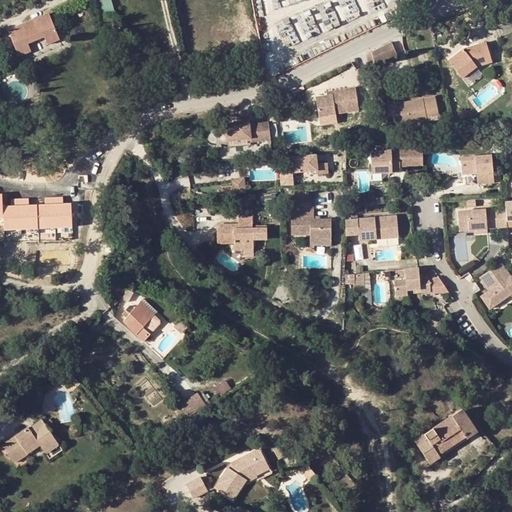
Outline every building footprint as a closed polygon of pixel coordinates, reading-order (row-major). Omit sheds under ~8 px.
[(113,0),(99,0),(103,14),(117,10),(113,0)] [(44,37),(47,44),(59,39),(49,13),(8,29),(19,56),(31,51),(28,44),(44,37)] [(391,42),(380,47),(384,56),(397,50),(391,42)] [(492,61),(485,42),(467,47),(468,50),(465,51),(463,49),(448,61),(462,78),(476,66),(492,61)] [(380,47),(371,51),(375,61),(384,56),(380,47)] [(332,91),(332,94),(327,95),(315,98),(320,125),(338,122),(336,114),(359,109),(354,86),(332,91)] [(426,116),(438,113),(434,97),(395,104),(399,124),(426,119),(426,116)] [(426,116),(426,119),(427,122),(439,119),(438,113),(426,116)] [(270,142),(268,123),(254,125),(249,125),(249,121),(225,123),(226,134),(227,142),(250,139),(250,143),(270,142)] [(226,134),(225,123),(217,124),(218,135),(226,134)] [(422,149),(399,150),(400,166),(423,165),(422,149)] [(390,170),(390,172),(400,172),(400,166),(399,150),(372,151),(373,173),(385,172),(385,170),(390,170)] [(290,156),(292,172),(323,168),(323,172),(333,171),(331,161),(322,162),(320,152),(290,156)] [(461,156),(464,182),(480,181),(495,180),(492,153),(461,156)] [(293,185),(292,172),(281,173),(282,185),(293,185)] [(248,190),(245,176),(233,179),(236,193),(248,190)] [(496,194),(495,180),(480,181),(481,196),(496,194)] [(4,228),(74,226),(74,201),(28,202),(28,198),(7,198),(6,191),(0,190),(0,217),(3,217),(4,228)] [(250,203),(250,195),(241,196),(241,204),(250,203)] [(309,217),(313,217),(313,205),(308,205),(308,196),(292,196),(292,215),(291,215),(291,234),(309,234),(309,244),(321,244),(321,239),(330,239),(331,227),(326,227),(326,220),(313,220),(308,220),(309,217)] [(474,229),(486,228),(507,227),(506,220),(506,208),(457,212),(458,231),(474,229)] [(233,224),(216,224),(217,242),(234,242),(234,249),(243,249),(253,249),(252,216),(238,216),(238,223),(239,229),(233,229),(233,224)] [(376,236),(398,234),(396,216),(344,220),(344,236),(358,234),(359,240),(376,239),(376,236)] [(243,257),(253,257),(253,249),(243,249),(243,257)] [(501,262),(480,277),(484,283),(505,268),(501,262)] [(394,297),(406,296),(406,294),(405,291),(419,290),(419,293),(429,292),(429,290),(428,282),(426,277),(417,278),(417,268),(404,269),(404,279),(393,280),(394,297)] [(505,268),(484,283),(490,291),(482,296),(491,309),(511,294),(511,276),(505,268)] [(125,295),(123,298),(128,301),(134,292),(127,289),(124,294),(125,295)] [(406,296),(394,297),(394,304),(406,303),(406,296)] [(162,321),(140,301),(134,309),(129,305),(122,313),(126,317),(123,321),(143,341),(150,333),(162,321)] [(424,321),(421,332),(436,336),(439,325),(424,321)] [(40,368),(45,375),(55,367),(50,360),(40,368)] [(73,380),(75,378),(66,369),(59,375),(68,384),(73,380)] [(212,389),(218,397),(231,388),(225,380),(212,389)] [(186,400),(195,412),(206,404),(198,392),(186,400)] [(464,434),(467,438),(476,432),(462,409),(414,440),(429,463),(440,456),(437,452),(464,434)] [(32,433),(46,424),(42,419),(29,428),(32,433)] [(43,448),(56,439),(46,424),(32,433),(29,428),(28,427),(2,444),(14,462),(28,453),(25,450),(38,441),(40,444),(43,448)] [(437,452),(440,456),(467,438),(464,434),(437,452)] [(56,439),(43,448),(46,452),(59,443),(56,439)] [(25,450),(28,453),(40,444),(38,441),(25,450)] [(269,467),(260,449),(250,454),(252,458),(247,461),(245,456),(231,463),(216,487),(233,498),(245,478),(244,476),(254,471),(255,473),(269,467)] [(315,470),(306,460),(300,466),(309,476),(315,470)] [(248,479),(256,475),(255,473),(254,471),(244,476),(245,478),(248,479)] [(187,483),(194,496),(208,489),(201,476),(187,483)]
